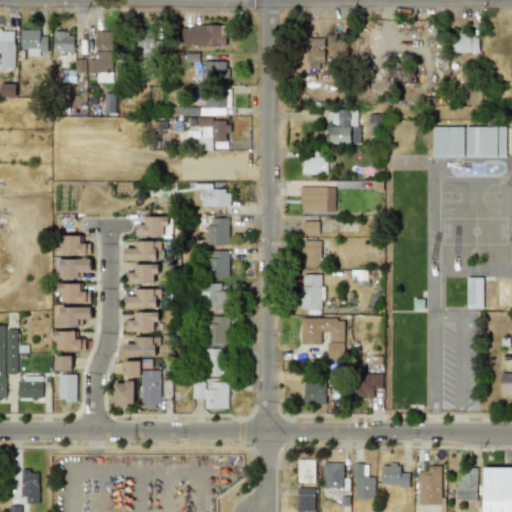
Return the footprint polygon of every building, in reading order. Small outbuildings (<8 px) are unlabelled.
[(226,24),(181,24),(181,45),(226,45),(226,24)] [(0,68),(15,68),(15,28),(0,28),(0,68)] [(135,54),(151,55),(152,29),(136,28),(135,54)] [(20,55),(47,55),(48,29),(20,29),(20,55)] [(73,55),(73,29),(53,29),(53,55),(73,55)] [(111,82),(113,31),(95,31),(94,59),(86,59),(86,72),(96,73),(96,82),(111,82)] [(452,53),(478,53),(478,32),(452,32),(452,53)] [(299,69),(324,69),(324,38),(299,38),(299,69)] [(229,60),(203,60),(203,78),(229,78),(229,60)] [(16,82),(0,82),(0,96),(16,96),(16,82)] [(230,115),(230,90),(202,90),(202,115),(230,115)] [(104,93),(104,112),(115,112),(115,93),(104,93)] [(329,144),(359,144),(359,111),(329,111),(329,144)] [(368,134),(380,134),(380,113),(368,113),(368,134)] [(231,119),(198,119),(198,149),(212,149),(212,139),(231,139),(231,119)] [(432,157),(506,157),(506,126),(432,126),(432,157)] [(302,174),(327,174),(327,150),(313,150),(313,158),(302,158),(302,174)] [(334,186),(299,186),(299,211),(334,211),(334,186)] [(199,188),(199,206),(230,206),(230,188),(199,188)] [(167,216),(143,216),(143,225),(137,225),(137,236),(167,236),(167,216)] [(229,245),(229,216),(206,216),(206,245),(229,245)] [(302,234),(318,234),(318,221),(302,221),(302,234)] [(90,245),(80,245),(80,235),(59,235),(59,254),(90,254),(90,245)] [(301,267),(321,267),(321,240),(301,240),(301,267)] [(159,241),(134,241),(134,250),(124,250),(124,260),(159,260),(159,241)] [(210,277),(228,277),(228,250),(210,250),(210,277)] [(82,268),(91,268),(91,258),(57,258),(57,278),(82,278),(82,268)] [(158,264),(127,264),(127,284),(158,284),(158,264)] [(299,310),(324,310),(324,273),(299,273),(299,310)] [(482,308),(482,277),(466,277),(466,307),(482,308)] [(511,277),(496,277),(496,308),(511,308),(511,277)] [(82,283),(57,283),(57,302),(90,302),(90,291),(82,291),(82,283)] [(198,283),(198,300),(208,300),(208,310),(227,310),(227,283),(198,283)] [(134,297),(124,297),(124,308),(160,308),(160,288),(134,288),(134,297)] [(91,326),(91,306),(55,306),(55,326),(91,326)] [(131,312),(131,320),(124,320),(124,331),(157,331),(157,312),(131,312)] [(228,315),(206,315),(206,343),(228,343),(228,315)] [(300,347),(323,347),(323,358),(344,358),(344,317),(300,317),(300,347)] [(17,325),(0,325),(0,400),(6,400),(6,374),(17,374),(17,325)] [(52,351),(82,351),(82,330),(52,330),(52,351)] [(159,336),(134,336),(134,346),(123,346),(123,356),(159,356),(159,336)] [(205,376),(225,376),(225,348),(205,348),(205,376)] [(73,355),(55,355),(55,370),(73,370),(73,355)] [(160,407),(161,370),(140,369),(140,361),(123,360),(122,376),(141,376),(141,406),(160,407)] [(499,395),(511,395),(511,373),(500,372),(499,395)] [(76,401),(76,373),(58,373),(58,401),(76,401)] [(382,373),(355,373),(355,395),(382,395),(382,373)] [(42,399),(42,376),(17,376),(17,399),(42,399)] [(109,407),(134,407),(134,380),(109,380),(109,407)] [(228,409),(228,381),(193,381),(193,399),(204,399),(204,409),(228,409)] [(305,403),(326,403),(326,383),(305,383),(305,403)] [(296,483),(315,483),(315,459),(296,459),(296,483)] [(400,461),(381,461),(381,487),(409,487),(409,472),(400,472),(400,461)] [(343,488),(343,462),(322,462),(322,488),(343,488)] [(363,463),(352,463),(352,498),(375,498),(375,474),(363,474),(363,463)] [(418,506),(441,506),(441,467),(418,467),(418,506)] [(511,511),(511,467),(483,467),(483,511),(511,511)] [(455,499),(477,499),(477,469),(455,469),(455,499)] [(20,496),(41,496),(41,471),(20,471),(20,496)] [(315,487),(297,487),(297,511),(315,511),(315,487)]
